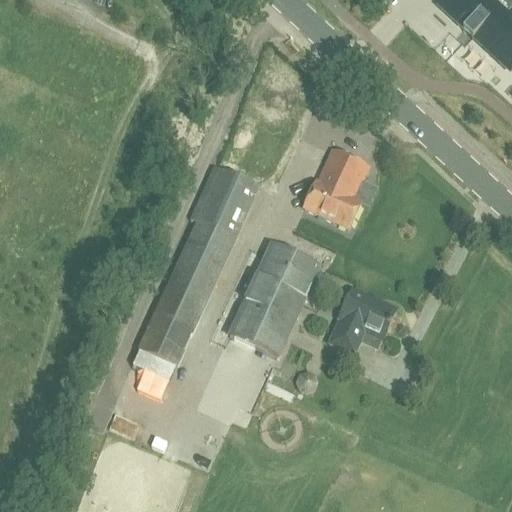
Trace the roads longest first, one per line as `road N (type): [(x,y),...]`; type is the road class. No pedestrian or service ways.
road 1 (unknown): [(2,511),(87,247),(173,52),(171,34),(141,0)]
road 2 (secondary): [(511,209),(285,0)]
